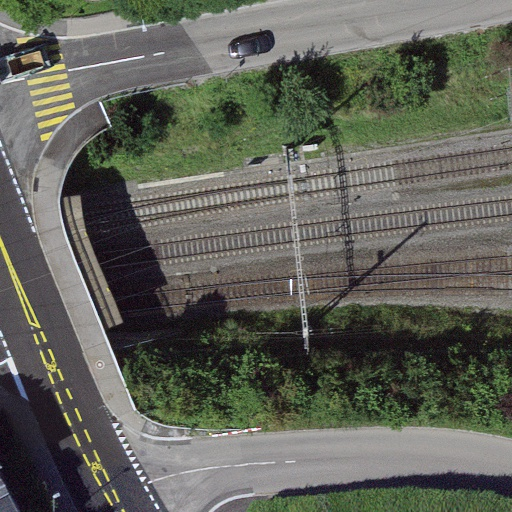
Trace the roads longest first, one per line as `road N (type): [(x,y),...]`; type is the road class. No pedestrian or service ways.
road 1 (residential): [(460,0),(0,86)]
road 2 (residential): [(114,502),(177,475),(302,461),(430,457),(511,474)]
road 3 (secondary): [(114,502),(42,346)]
